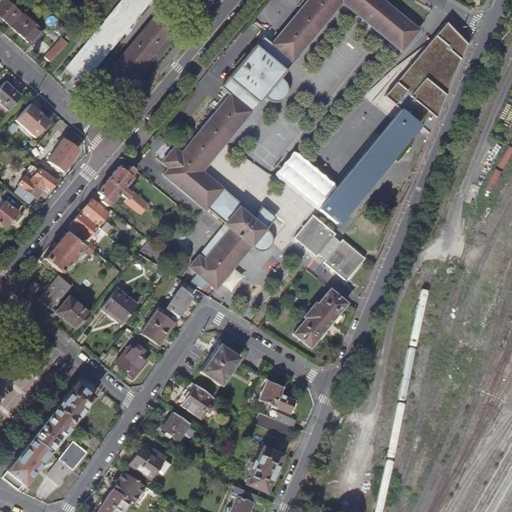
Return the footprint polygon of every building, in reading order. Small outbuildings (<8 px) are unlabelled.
[(75,79),(72,83),(78,88),(125,32),(151,0),(121,0),(64,69),(74,78),(75,79)] [(200,174),(203,171),(225,144),(264,97),(268,101),(272,102),(276,102),(279,101),(282,99),(286,96),(288,92),(288,88),(287,84),(285,81),(284,79),(281,76),(344,0),(308,0),(273,43),(264,37),(257,45),(256,44),(228,78),(230,79),(223,88),(231,94),(180,155),(173,150),(169,155),(164,160),(171,166),(165,173),(179,185),(194,169),(200,174)] [(388,6),(380,0),(347,0),(375,22),(388,6)] [(0,17),(13,29),(24,17),(7,1),(0,9),(0,17)] [(388,6),(375,22),(371,28),(401,53),(419,31),(388,6)] [(135,76),(146,63),(173,31),(176,27),(169,21),(158,12),(115,64),(109,71),(126,87),(135,76)] [(24,17),(13,29),(31,46),(43,33),(24,16),(24,17)] [(466,43),(447,22),(385,95),(400,108),(419,126),(425,131),(466,43)] [(50,61),(66,44),(61,38),(44,56),(50,61)] [(0,108),(5,113),(18,98),(2,84),(0,86),(0,108)] [(10,120),(30,138),(45,122),(25,104),(10,120)] [(419,126),(400,108),(335,187),(318,209),(319,209),(336,224),(356,200),(419,126)] [(43,163),(53,172),(58,165),(63,169),(75,151),(60,140),(43,163)] [(491,143),(481,162),(491,167),(501,149),(491,143)] [(292,152),(275,172),(280,176),(318,209),(335,187),(292,152)] [(100,197),(106,202),(109,198),(111,200),(118,190),(125,196),(123,198),(130,204),(134,199),(132,197),(136,193),(132,190),(130,192),(122,185),(131,175),(129,173),(132,170),(128,166),(126,165),(123,168),(118,163),(97,188),(103,194),(100,197)] [(33,167),(24,177),(29,181),(38,171),(33,167)] [(29,181),(24,177),(23,176),(17,183),(34,197),(44,185),(49,190),(56,183),(39,169),(38,171),(29,181)] [(249,210),(203,171),(200,174),(194,169),(179,185),(205,207),(209,210),(210,209),(225,222),(226,221),(231,224),(232,223),(235,225),(245,214),(245,215),(249,210)] [(465,202),(473,205),(480,188),(471,185),(465,202)] [(81,210),(96,223),(107,210),(103,208),(106,205),(95,197),(93,199),(91,198),(81,210)] [(0,225),(3,228),(15,213),(2,201),(0,203),(0,225)] [(226,221),(225,222),(224,223),(230,228),(220,239),(204,258),(199,253),(189,266),(197,273),(190,281),(200,288),(206,281),(215,288),(250,246),(255,250),(258,251),(262,252),(265,251),(267,250),(270,247),(271,245),(272,242),(272,239),(272,237),(270,234),(269,231),(264,228),(272,219),(259,208),(250,219),(245,215),(245,214),(235,225),(232,223),(231,224),(226,221)] [(96,223),(81,210),(70,223),(72,224),(70,227),(80,236),(82,233),(86,236),(96,223)] [(336,235),(313,216),(293,238),(316,258),(318,255),(325,261),(323,264),(345,282),(364,260),(342,241),(340,244),(333,238),(336,235)] [(214,235),(220,239),(230,228),(224,223),(214,235)] [(44,254),(61,269),(68,261),(71,264),(75,259),(74,258),(78,253),(76,251),(82,244),(65,230),(44,254)] [(96,246),(91,241),(87,246),(92,250),(96,246)] [(130,253),(134,248),(129,244),(125,249),(130,253)] [(57,276),(38,298),(51,309),(70,286),(57,276)] [(27,289),(33,295),(40,286),(33,281),(27,289)] [(196,290),(182,282),(164,308),(178,317),(196,290)] [(101,308),(122,324),(137,304),(116,288),(101,308)] [(345,303),(329,289),(313,308),(311,306),(303,315),(306,318),(291,336),(307,350),(313,342),(314,342),(340,313),(338,312),(345,303)] [(75,329),(88,312),(68,296),(55,312),(75,329)] [(139,333),(156,345),(166,332),(169,333),(174,326),(171,324),(172,323),(155,310),(139,333)] [(200,372),(220,386),(238,359),(218,345),(200,372)] [(114,363),(128,375),(142,359),(128,346),(114,363)] [(75,382),(50,414),(61,423),(60,424),(67,429),(68,428),(66,426),(75,416),(76,417),(82,409),(81,408),(97,388),(81,375),(75,382)] [(290,410),(293,411),(296,405),(294,404),(295,401),(280,394),(282,387),(266,380),(258,399),(290,413),(290,410)] [(212,397),(191,382),(185,390),(187,391),(183,398),(181,396),(176,402),(198,418),(212,397)] [(189,423),(173,412),(161,429),(177,440),(189,423)] [(279,421),(258,412),(253,425),(288,439),(293,427),(279,421)] [(50,414),(32,438),(48,451),(61,434),(63,435),(67,429),(60,424),(61,423),(50,414)] [(279,421),(293,427),(296,420),(281,414),(279,421)] [(1,477),(17,490),(32,470),(34,471),(40,464),(38,463),(48,451),(32,438),(1,477)] [(58,459),(71,469),(85,452),(72,442),(58,459)] [(141,447),(129,465),(150,479),(164,458),(152,449),(149,453),(141,447)] [(246,484),(266,493),(283,456),(263,447),(256,462),(254,461),(250,469),(252,470),(246,484)] [(71,469),(58,459),(45,475),(59,485),(71,469)] [(150,491),(123,473),(102,503),(100,501),(94,510),(96,511),(121,511),(128,502),(138,509),(150,491)] [(249,511),(256,496),(234,487),(230,497),(236,499),(230,511),(249,511)]
